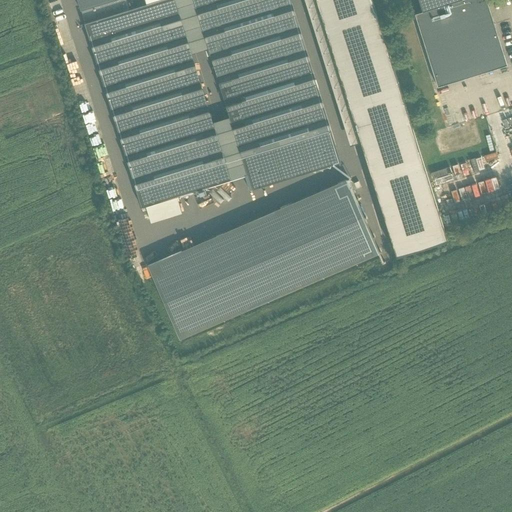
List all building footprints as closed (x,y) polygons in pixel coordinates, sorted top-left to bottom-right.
[(76,0),(80,11),(81,10),(92,7),(93,10),(96,19),(96,20),(153,204),(176,196),(245,175),(259,171),(324,151),(277,0),(144,0),(146,4),(129,9),(125,0),(76,0)] [(372,0),(316,0),(396,256),(448,240),(372,0)] [(418,0),(422,11),(414,14),(437,87),(507,65),(486,0),(418,0)] [(345,179),(147,265),(179,339),(377,254),(345,179)] [(276,209),(304,196),(301,190),(273,203),(276,209)]
